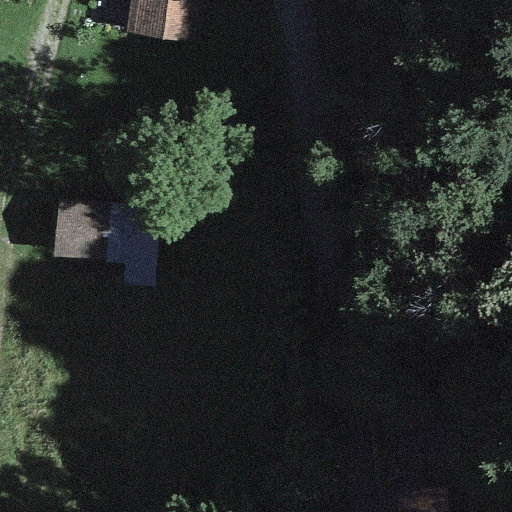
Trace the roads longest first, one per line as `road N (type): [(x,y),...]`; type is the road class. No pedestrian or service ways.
road 1 (unclassified): [(286,0),(363,511)]
road 2 (track): [(0,253),(58,0)]
